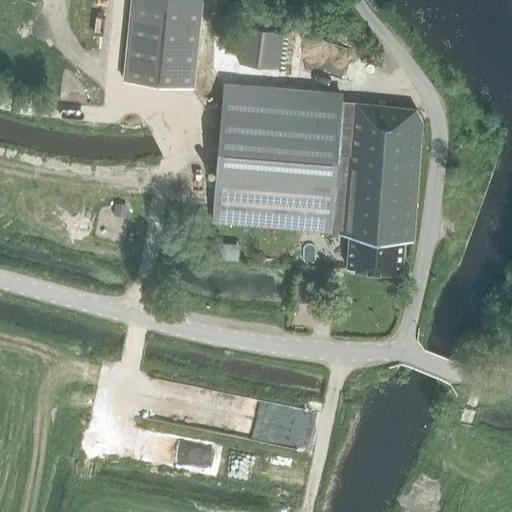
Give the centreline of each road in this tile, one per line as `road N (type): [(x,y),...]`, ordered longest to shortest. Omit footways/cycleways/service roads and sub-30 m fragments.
road 1 (tertiary): [(394,352),(359,353),(0,278)]
road 2 (unclassified): [(394,352),(423,255),(438,143),(434,109),(416,74),(353,0)]
road 3 (tertiary): [(511,377),(450,372),(394,352)]
